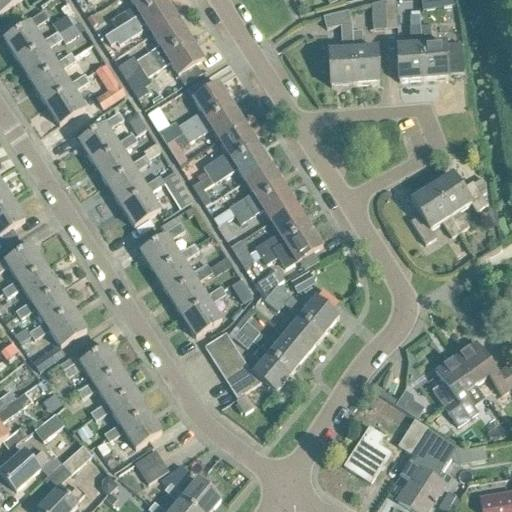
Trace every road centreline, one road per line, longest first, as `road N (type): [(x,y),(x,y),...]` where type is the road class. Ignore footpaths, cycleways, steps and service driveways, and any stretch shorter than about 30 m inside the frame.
road 1 (residential): [(286,490),(196,415),(0,115)]
road 2 (residential): [(297,124),(425,117),(440,152),(345,204)]
road 3 (residential): [(286,490),(360,369),(400,328),(404,308)]
road 4 (residential): [(297,124),(215,0)]
road 5 (residential): [(404,308),(402,292),(345,204)]
